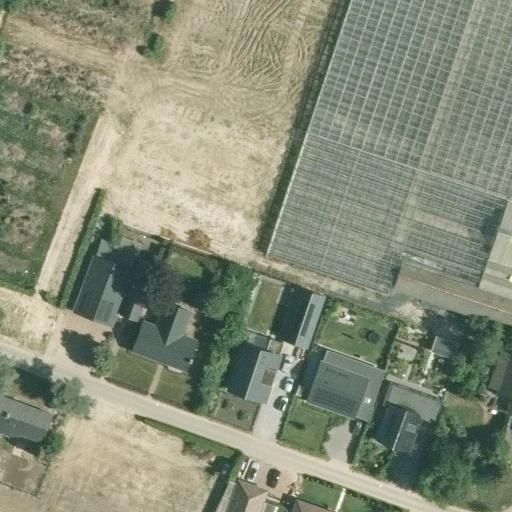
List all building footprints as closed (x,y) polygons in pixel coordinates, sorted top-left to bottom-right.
[(511,0),(351,0),(306,133),(266,253),(392,295),(393,290),(511,329),(511,0)] [(137,19),(146,20),(145,23),(153,24),(155,6),(139,4),(137,19)] [(121,235),(117,244),(100,238),(95,254),(93,253),(72,311),(112,326),(133,269),(132,269),(138,252),(141,242),(121,235)] [(139,258),(129,284),(119,313),(135,319),(154,263),(139,258)] [(279,274),(302,281),(306,269),(283,261),(279,274)] [(312,273),(306,289),(326,296),(331,281),(312,273)] [(299,290),(283,338),(306,346),(322,298),(299,290)] [(181,368),(186,369),(196,340),(182,334),(190,311),(164,302),(156,325),(143,320),(132,350),(170,364),(170,367),(179,370),(181,368)] [(482,335),(485,326),(476,323),(472,332),(482,335)] [(248,395),(264,400),(269,385),(271,385),(271,384),(269,384),(274,370),(275,371),(276,370),(274,369),(283,343),(270,339),(265,352),(239,343),(233,364),(237,365),(229,389),(248,395)] [(511,354),(502,351),(490,386),(501,390),(499,395),(511,399),(511,400),(508,412),(511,413),(511,354)] [(320,360),(306,401),(354,418),(355,416),(362,394),(374,398),(382,375),(380,374),(364,369),(362,375),(324,362),(322,361),(320,360)] [(418,419),(435,425),(443,401),(391,382),(382,405),(399,411),(397,419),(387,415),(378,439),(384,441),(384,442),(401,448),(401,447),(407,449),(414,431),(415,432),(415,431),(414,430),(416,424),(417,425),(418,424),(417,423),(418,419)] [(42,441),(52,414),(0,394),(0,426),(0,427),(0,431),(17,438),(19,433),(42,441)] [(158,511),(198,511),(214,474),(158,452),(148,476),(141,474),(140,477),(70,448),(62,467),(160,506),(158,511)] [(240,483),(229,511),(256,511),(264,491),(240,483)] [(297,498),(291,511),(329,511),(330,510),(297,498)] [(272,511),(275,506),(266,502),(262,511),(272,511)]
